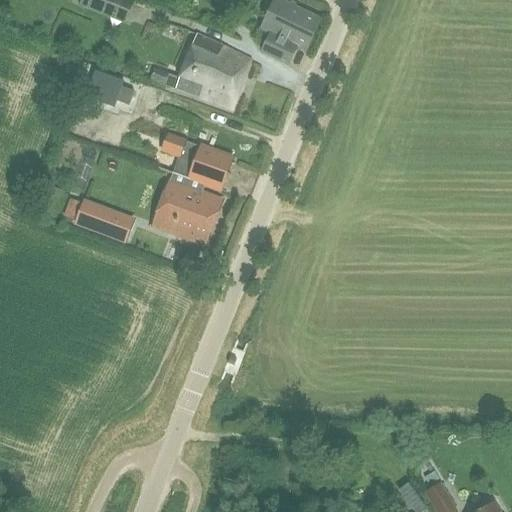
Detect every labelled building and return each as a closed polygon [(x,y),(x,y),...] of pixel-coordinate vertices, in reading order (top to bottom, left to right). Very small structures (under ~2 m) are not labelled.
[(80,0),(78,7),(125,24),(134,0),(80,0)] [(277,0),(261,32),(272,37),(262,56),(288,69),(298,49),(306,53),(322,22),(277,0)] [(199,39),(182,80),(147,66),(142,78),(177,91),(231,114),(253,61),(199,39)] [(121,87),(123,83),(94,72),(85,97),(114,107),(116,101),(129,106),(134,92),(121,87)] [(112,121),(154,137),(161,119),(119,103),(112,121)] [(222,204),(199,195),(203,184),(220,191),(233,159),(201,147),(201,149),(184,142),(184,141),(170,135),(164,152),(181,159),(154,228),(205,247),(222,204)] [(73,226),(107,239),(117,212),(83,200),(73,226)] [(455,511),(440,486),(426,494),(437,511),(455,511)]
